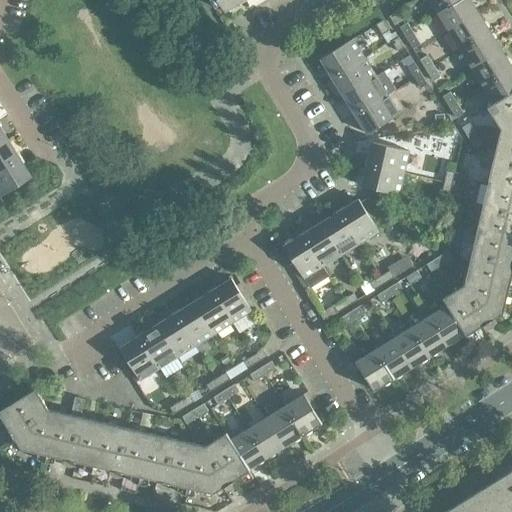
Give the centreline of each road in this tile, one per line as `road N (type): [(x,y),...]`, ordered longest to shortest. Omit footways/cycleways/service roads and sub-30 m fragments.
road 1 (residential): [(248,242),(235,220),(309,175),(312,139),(271,77),(264,46),(338,0)]
road 2 (residential): [(91,371),(76,344),(248,242)]
road 3 (residential): [(368,436),(248,242)]
road 4 (tertiary): [(511,399),(370,492)]
